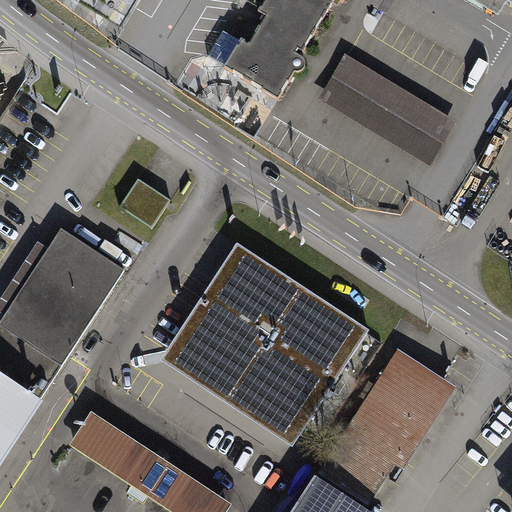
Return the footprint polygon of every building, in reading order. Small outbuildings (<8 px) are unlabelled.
[(269,0),(227,70),(279,101),(339,0),(340,0),(346,3),(347,0),(269,0)] [(458,123),(346,57),(319,101),(430,168),(439,153),(456,163),(466,148),(449,138),(458,123)] [(120,205),(151,225),(170,197),(139,177),(120,205)] [(0,328),(0,375),(43,404),(128,274),(63,232),(50,252),(40,245),(0,307),(0,312),(7,317),(0,328)] [(238,246),(161,363),(290,447),(367,331),(238,246)] [(455,386),(399,350),(321,470),(371,502),(395,464),(402,468),(455,386)] [(0,470),(43,404),(0,375),(0,470)] [(94,414),(72,448),(169,511),(229,511),(234,505),(94,414)] [(371,511),(314,476),(291,511),(371,511)]
